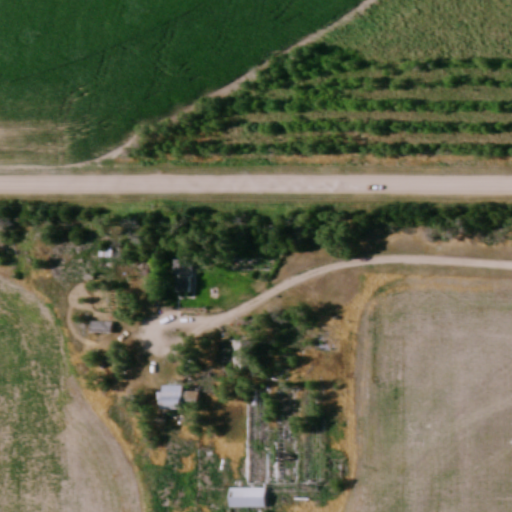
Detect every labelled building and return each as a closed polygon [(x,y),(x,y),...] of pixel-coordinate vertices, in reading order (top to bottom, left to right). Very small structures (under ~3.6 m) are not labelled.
[(179,295),(201,295),(201,261),(179,261),(179,295)] [(116,334),(116,323),(94,323),(94,334),(116,334)] [(237,371),(255,371),(255,341),(237,341),(237,371)] [(234,509),(270,509),(269,386),(249,387),(249,489),(234,489),(234,509)] [(187,393),(187,387),(167,387),(167,410),(204,410),(204,393),(187,393)]
